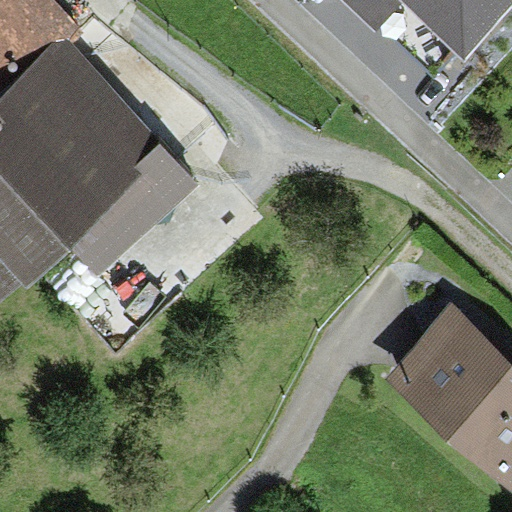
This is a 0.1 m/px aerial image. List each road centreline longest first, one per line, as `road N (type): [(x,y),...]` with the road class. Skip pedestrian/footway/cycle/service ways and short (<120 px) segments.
road 1 (residential): [(276,0),(511,217)]
road 2 (track): [(511,280),(381,164)]
